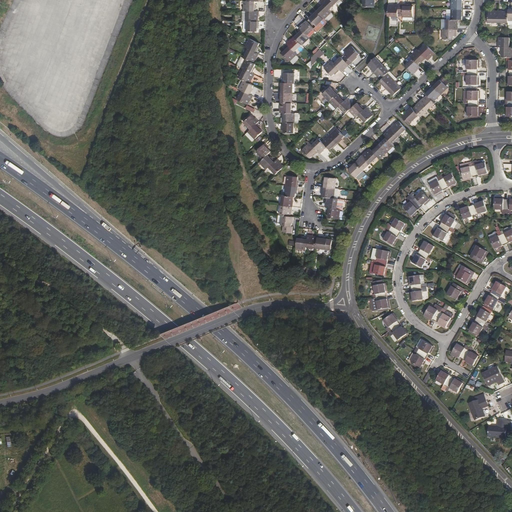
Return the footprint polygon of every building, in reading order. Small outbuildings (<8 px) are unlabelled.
[(321,0),(321,1),(323,3),(329,10),(336,3),(333,0),(321,0)] [(462,4),(462,0),(451,0),(451,9),(463,10),(463,4),(462,4)] [(244,1),(244,11),(247,11),(255,11),(255,7),(256,6),(256,1),(247,1),(244,1)] [(319,9),(316,11),(324,19),(331,12),(329,10),(323,3),(318,8),(319,9)] [(388,16),(398,16),(398,13),(398,4),(393,4),(393,5),(388,5),(388,16)] [(413,17),(413,6),(410,6),(410,5),(398,4),(398,13),(403,13),(403,17),(413,17)] [(451,9),(451,19),(458,20),(462,20),(462,15),(463,15),(463,10),(451,9)] [(493,12),(488,12),(488,23),(498,23),(498,10),(493,10),(493,12)] [(498,23),(508,23),(508,21),(509,12),(504,12),(504,11),(498,10),(498,23)] [(259,11),(255,11),(247,11),(247,21),(257,21),(257,16),(259,16),(259,11)] [(317,26),(324,19),(316,11),(314,13),(313,13),(308,17),(317,26)] [(447,19),(447,29),(455,30),(457,30),(458,30),(459,24),(458,24),(458,20),(451,19),(447,19)] [(257,21),(247,21),(247,31),(257,31),(257,27),(258,27),(259,21),(257,21)] [(307,36),(314,29),(306,21),(303,24),(302,23),(299,27),(301,29),(307,36)] [(297,34),(294,37),(302,45),(309,38),(307,36),(301,29),(296,34),(297,34)] [(455,30),(447,29),(443,29),(443,39),(454,39),(454,35),(457,35),(457,30),(455,30)] [(290,39),(286,43),(288,45),(295,52),(302,45),(294,37),(291,40),(290,39)] [(510,47),(510,37),(508,37),(499,37),(499,42),(498,42),(498,47),(502,47),(510,47)] [(256,47),(258,43),(249,38),(245,47),(248,49),(255,52),(257,48),(256,47)] [(290,61),(297,54),(295,52),(288,45),(283,50),(285,51),(282,53),(290,61)] [(427,45),(420,52),(426,58),(428,60),(432,57),(431,56),(435,53),(427,45)] [(346,55),(343,59),(349,64),(349,65),(353,61),(359,54),(351,46),(344,53),(346,55)] [(502,52),(502,57),(511,57),(511,47),(510,47),(502,47),(502,52)] [(248,49),(244,58),(245,59),(253,63),(255,59),(256,59),(259,54),(255,52),(248,49)] [(319,49),(311,57),(311,65),(324,53),(319,49)] [(418,50),(411,57),(413,59),(418,64),(422,61),(422,62),(426,58),(420,52),(418,50)] [(245,59),(244,58),(241,57),(237,66),(241,68),(245,59)] [(341,57),(334,64),(340,70),(342,72),(346,69),(345,68),(349,64),(343,59),(341,57)] [(382,65),(375,57),(368,65),(371,68),(370,69),(374,73),(382,65)] [(253,63),(245,59),(241,68),(244,69),(252,73),(254,68),(253,68),(255,64),(253,63)] [(417,70),(420,67),(418,64),(413,59),(405,66),(407,68),(414,74),(418,71),(417,70)] [(478,67),(478,60),(467,60),(467,65),(467,67),(464,67),(464,72),(478,72),(478,67)] [(335,75),(340,70),(334,64),(331,61),(324,68),(332,76),(334,74),(335,75)] [(378,76),(382,79),(388,73),(389,72),(382,65),(374,73),(377,77),(378,76)] [(244,69),(240,78),(243,80),(249,83),(251,79),(252,79),(255,75),(252,73),(244,69)] [(467,84),(478,84),(478,77),(478,72),(464,72),(463,75),(467,75),(467,84)] [(284,79),(284,83),(292,83),(295,83),(295,73),(283,73),(283,79),(284,79)] [(383,85),(386,89),(395,80),(388,73),(382,79),(381,80),(384,84),(383,85)] [(243,80),(239,89),(242,91),(249,94),(252,90),(251,89),(253,85),(249,83),(243,80)] [(391,91),(394,95),(402,88),(395,80),(386,89),(390,92),(391,91)] [(437,81),(432,86),(441,94),(448,87),(443,82),(440,80),(438,82),(437,81)] [(280,86),(280,93),(292,93),(292,83),(284,83),(281,83),(281,86),(280,86)] [(429,91),(426,93),(428,95),(434,101),(441,94),(432,86),(428,90),(429,91)] [(323,94),(330,101),(337,94),(338,93),(333,88),(333,89),(331,87),(323,94)] [(251,101),(253,96),(249,94),(242,91),(238,100),(248,105),(250,100),(251,101)] [(479,91),(468,91),(468,99),(465,100),(465,103),(479,103),(479,98),(479,91)] [(281,99),(281,103),(292,103),(292,93),(280,93),(280,99),(281,99)] [(345,100),(340,95),(339,96),(337,94),(330,101),(336,109),(339,107),(345,100)] [(423,98),(420,101),(428,110),(435,103),(434,101),(428,95),(424,98),(423,98)] [(339,107),(346,114),(349,111),(353,107),(350,103),(350,102),(347,99),(345,100),(339,107)] [(336,109),(330,101),(328,105),(334,110),(336,109)] [(417,105),(413,109),(419,115),(421,117),(428,110),(420,101),(416,105),(417,105)] [(280,107),(279,113),(282,113),(291,113),(292,103),(281,103),(281,107),(280,107)] [(349,111),(356,118),(359,115),(364,110),(361,106),(360,107),(357,103),(353,107),(349,111)] [(468,115),(479,116),(479,108),(479,103),(465,103),(465,106),(468,106),(468,115)] [(409,125),(419,115),(413,109),(411,106),(405,111),(407,112),(402,117),(409,125)] [(359,115),(365,122),(373,115),(370,111),(371,111),(367,107),(364,110),(359,115)] [(295,113),(291,113),(282,113),(282,119),(284,119),(284,123),(294,123),(295,113)] [(244,122),(251,130),(257,124),(259,122),(255,117),(255,118),(252,115),(244,122)] [(394,124),(391,128),(399,136),(406,129),(399,121),(395,125),(394,124)] [(294,133),(294,123),(284,123),(282,123),(282,129),(284,129),(283,133),(294,133)] [(261,128),(257,124),(251,130),(248,132),(255,139),(263,131),(260,129),(261,128)] [(337,128),(329,135),(337,143),(341,140),(340,139),(344,135),(343,135),(341,132),(337,128)] [(388,132),(385,135),(387,137),(392,143),(399,136),(391,128),(388,131),(388,132)] [(252,142),(255,139),(248,132),(246,135),(252,142)] [(329,135),(322,142),(327,146),(329,149),(333,146),(334,147),(337,143),(329,135)] [(383,139),(379,143),(387,152),(394,145),(392,143),(387,137),(384,140),(383,139)] [(319,139),(312,145),(318,151),(320,154),(324,151),(323,150),(327,146),(322,142),(319,139)] [(256,152),(263,159),(267,155),(271,151),(268,148),(269,147),(265,143),(256,152)] [(314,155),(318,151),(312,145),(309,143),(302,150),(309,157),(313,154),(314,155)] [(375,149),(372,151),(378,157),(380,159),(387,152),(379,143),(374,148),(375,149)] [(366,151),(362,155),(371,164),(378,157),(372,151),(370,149),(366,152),(366,151)] [(259,163),(267,170),(269,167),(275,161),(272,158),(271,159),(267,155),(263,159),(259,163)] [(359,159),(356,163),(363,171),(371,164),(362,155),(358,159),(359,159)] [(269,167),(276,175),(281,170),(284,167),(281,164),(282,163),(278,159),(275,161),(269,167)] [(488,174),(486,163),(481,164),(477,165),(476,161),(472,162),(476,177),(481,175),(488,174)] [(476,177),(472,162),(468,163),(469,167),(461,169),(464,179),(472,178),(476,177)] [(363,171),(356,163),(353,165),(352,164),(347,169),(356,178),(356,177),(363,171)] [(366,174),(363,171),(356,177),(359,180),(366,174)] [(457,183),(452,173),(444,178),(443,174),(439,176),(447,189),(451,187),(457,183)] [(297,182),(298,177),(287,176),(286,186),(297,187),(298,182),(297,182)] [(447,189),(439,176),(436,177),(438,181),(430,185),(435,195),(442,191),(447,189)] [(335,188),(336,178),(326,177),(325,181),(324,180),(323,187),(335,188)] [(286,186),(284,195),(293,197),(295,197),(296,193),(297,193),(297,187),(286,186)] [(324,193),(323,197),(327,197),(334,198),(335,188),(323,187),(322,193),(324,193)] [(413,196),(411,197),(421,208),(424,204),(429,199),(422,191),(415,198),(413,196)] [(282,195),(281,205),(293,207),(294,202),(293,201),(293,197),(284,195),(282,195)] [(337,209),(338,199),(334,198),(327,197),(327,202),(326,202),(325,207),(328,208),(337,209)] [(404,208),(412,216),(417,211),(421,208),(411,197),(408,200),(410,202),(404,208)] [(503,214),(507,214),(508,199),(502,199),(495,199),(494,210),(503,210),(503,214)] [(477,203),(472,205),(476,215),(487,211),(484,201),(477,203)] [(281,205),(280,214),(282,215),(291,216),(291,211),(292,211),(293,207),(281,205)] [(468,206),(460,209),(464,219),(476,215),(472,205),(468,206)] [(339,219),(340,209),(337,209),(328,208),(327,214),(328,214),(328,218),(339,219)] [(293,221),(293,216),(291,216),(282,215),(281,225),(283,225),(283,231),(291,233),(292,226),(291,226),(292,221),(293,221)] [(456,220),(446,215),(442,221),(440,225),(452,232),(454,229),(451,228),(456,220)] [(388,224),(386,227),(399,234),(402,231),(406,224),(396,219),(391,226),(388,224)] [(437,229),(433,236),(443,242),(448,234),(450,235),(452,232),(440,225),(437,229)] [(383,240),(393,245),(397,239),(399,234),(386,227),(384,230),(388,232),(383,240)] [(511,241),(511,229),(505,233),(504,230),(501,232),(506,244),(511,242),(511,241)] [(506,244),(501,232),(497,233),(498,236),(490,239),(495,249),(502,246),(506,244)] [(307,247),(316,248),(318,237),(313,236),(313,235),(308,235),(308,238),(307,247)] [(324,237),(318,236),(318,237),(316,248),(331,250),(332,243),(327,242),(327,238),(324,238),(324,237)] [(296,249),(306,250),(307,247),(308,238),(303,238),(303,239),(297,238),(297,241),(296,246),(296,249)] [(421,248),(419,252),(429,257),(434,247),(425,241),(421,248)] [(482,259),(487,251),(477,246),(471,257),(482,264),(484,260),(482,259)] [(388,259),(389,252),(379,250),(377,258),(373,258),(373,259),(373,261),(387,264),(388,259)] [(416,256),(412,263),(422,268),(427,260),(430,262),(431,259),(429,257),(419,252),(416,256)] [(387,264),(373,261),(372,264),(375,265),(373,274),(384,276),(386,269),(387,264)] [(471,275),(473,276),(475,273),(463,266),(457,277),(467,283),(471,275)] [(421,275),(410,277),(411,284),(411,289),(422,288),(421,275)] [(493,288),(491,292),(500,298),(506,287),(497,282),(493,288)] [(462,292),(464,292),(465,290),(454,283),(447,294),(457,300),(462,292)] [(372,295),(373,299),(387,296),(386,291),(384,284),(373,286),(375,295),(372,295)] [(411,289),(412,294),(413,301),(424,299),(422,288),(411,289)] [(488,297),(485,303),(494,309),(500,298),(491,292),(488,297)] [(378,310),(389,308),(388,301),(387,296),(373,299),(374,302),(376,301),(378,310)] [(430,306),(425,315),(431,319),(435,321),(441,312),(434,308),(430,306)] [(491,314),(482,309),(478,315),(476,319),(488,326),(490,323),(487,322),(491,314)] [(435,321),(440,324),(446,328),(452,318),(445,314),(441,312),(435,321)] [(400,324),(397,320),(393,314),(384,320),(388,327),(386,329),(388,333),(400,324)] [(488,326),(476,319),(473,324),(469,330),(468,332),(478,338),(483,328),(487,330),(488,327),(488,326)] [(407,334),(403,328),(400,324),(388,333),(391,336),(394,334),(398,341),(407,334)] [(415,350),(427,357),(429,353),(433,346),(421,339),(415,350)] [(458,343),(452,353),(459,357),(463,360),(468,350),(458,343)] [(463,360),(467,362),(473,366),(479,356),(471,351),(472,348),(470,347),(468,350),(463,360)] [(427,357),(415,350),(413,353),(415,355),(411,362),(421,368),(425,361),(427,357)] [(505,382),(497,366),(482,373),(488,386),(497,382),(499,385),(505,382)] [(436,380),(448,387),(453,378),(448,375),(442,371),(436,380)] [(458,393),(463,384),(456,380),(453,378),(448,387),(458,393)] [(476,401),(468,404),(475,420),(485,416),(482,408),(488,406),(484,394),(474,397),(476,401)] [(497,426),(489,425),(488,436),(506,438),(507,427),(510,428),(511,421),(498,419),(497,426)]
